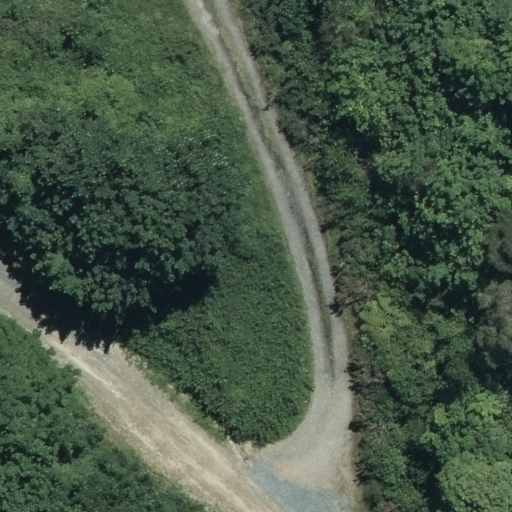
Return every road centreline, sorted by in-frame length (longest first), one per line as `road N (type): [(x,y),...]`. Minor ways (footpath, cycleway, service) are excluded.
road 1 (track): [(209,0),(287,168),(328,331),(317,511)]
road 2 (track): [(0,297),(113,403),(250,511)]
